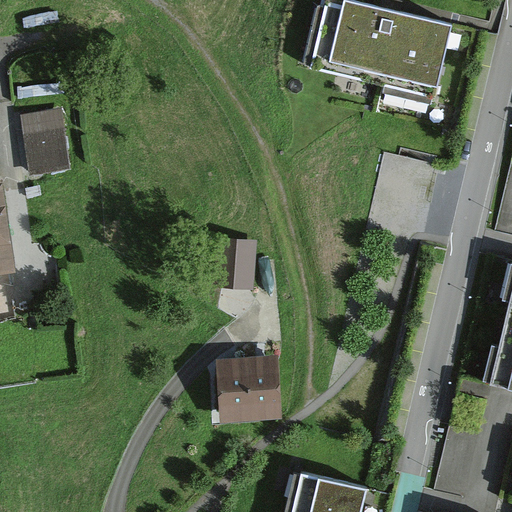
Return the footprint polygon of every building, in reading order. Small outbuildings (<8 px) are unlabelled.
[(350,0),(323,0),(308,67),(435,97),(452,24),(350,0)] [(22,138),(28,178),(70,172),(63,131),(22,138)] [(424,161),(382,153),(356,281),(398,290),(408,243),(424,161)] [(0,279),(11,278),(0,206),(0,279)] [(255,248),(235,248),(236,294),(256,293),(255,248)] [(511,283),(491,386),(511,389),(511,283)] [(279,350),(217,353),(220,417),(282,414),(279,350)] [(297,472),(287,511),(361,511),(367,489),(297,472)]
